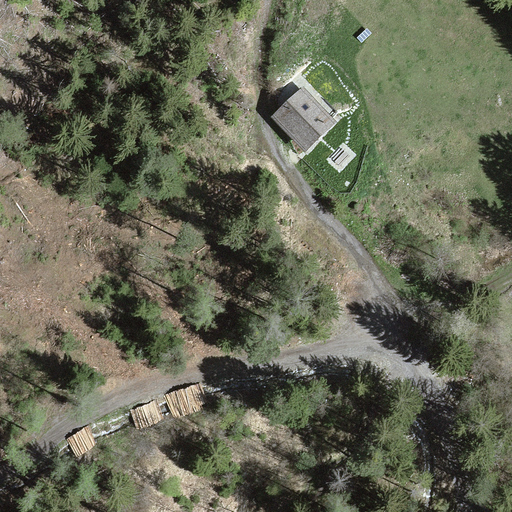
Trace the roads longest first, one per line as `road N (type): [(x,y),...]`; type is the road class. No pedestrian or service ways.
road 1 (track): [(465,511),(398,355),(382,343),(162,380),(0,481)]
road 2 (track): [(258,140),(382,327),(382,343)]
